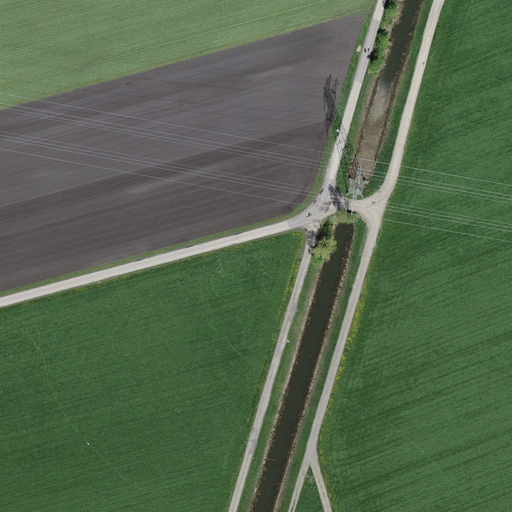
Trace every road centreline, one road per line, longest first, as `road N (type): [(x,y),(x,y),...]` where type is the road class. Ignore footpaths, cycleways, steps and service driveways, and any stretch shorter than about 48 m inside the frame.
road 1 (track): [(0,303),(303,220),(322,198)]
road 2 (track): [(234,511),(322,198)]
road 3 (track): [(376,210),(310,447)]
road 4 (track): [(443,0),(376,210)]
road 5 (track): [(322,198),(382,0)]
